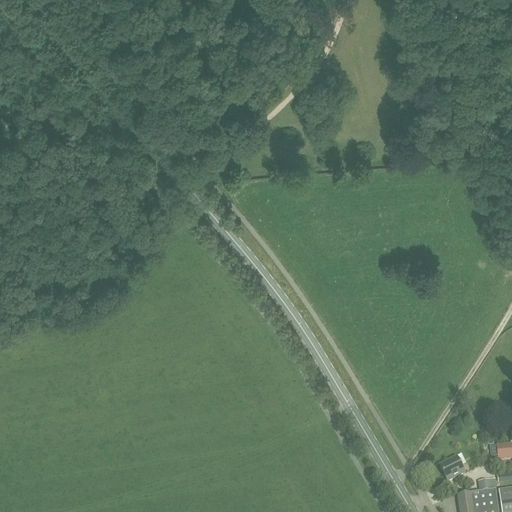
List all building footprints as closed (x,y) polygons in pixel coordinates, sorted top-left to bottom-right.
[(511,458),(511,443),(496,445),(498,460),(511,458)] [(456,457),(439,466),(447,482),(465,474),(456,457)] [(511,481),(511,471),(496,473),(498,483),(511,481)] [(483,492),(496,491),(497,491),(495,480),(478,483),(480,493),(483,492)] [(498,511),(496,491),(483,492),(480,493),(469,494),(460,496),(458,496),(459,511),(498,511)] [(511,511),(511,491),(500,493),(502,511),(511,511)]
